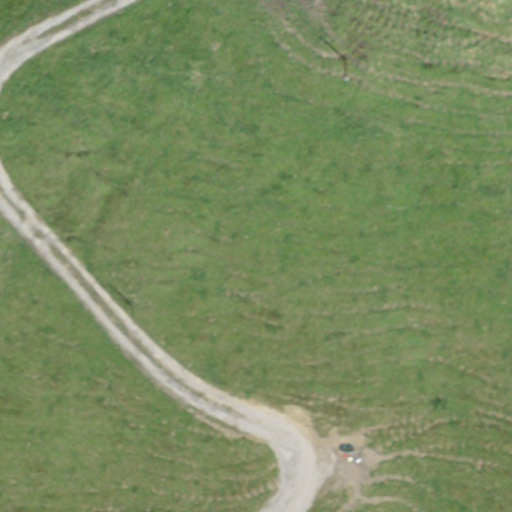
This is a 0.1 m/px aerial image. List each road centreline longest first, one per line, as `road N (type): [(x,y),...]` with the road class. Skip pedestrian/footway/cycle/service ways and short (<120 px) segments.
road 1 (track): [(292,511),(306,479),(280,437),(179,386),(0,186)]
road 2 (track): [(0,67),(127,0)]
